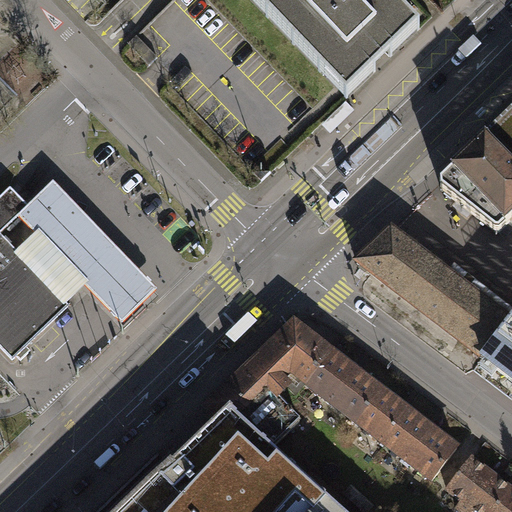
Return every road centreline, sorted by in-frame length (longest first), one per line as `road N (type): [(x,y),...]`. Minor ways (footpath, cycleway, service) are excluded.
road 1 (primary): [(5,511),(278,251)]
road 2 (residential): [(26,0),(228,210),(278,251)]
road 3 (primary): [(278,251),(511,24)]
road 4 (residential): [(278,251),(511,431)]
